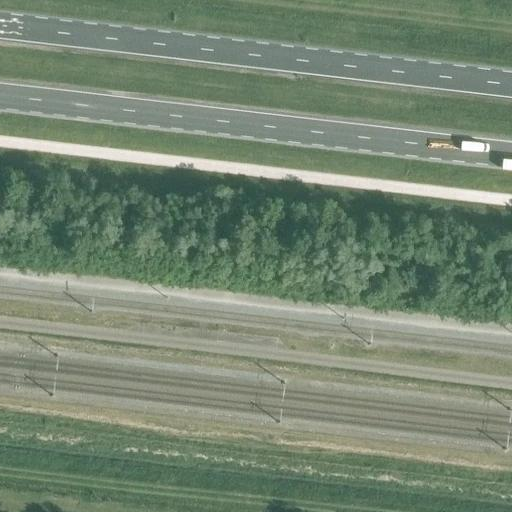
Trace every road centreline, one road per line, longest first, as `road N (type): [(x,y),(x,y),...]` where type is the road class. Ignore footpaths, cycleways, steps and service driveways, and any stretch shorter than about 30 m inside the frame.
road 1 (primary): [(0,96),(511,157)]
road 2 (primary): [(511,87),(0,27)]
